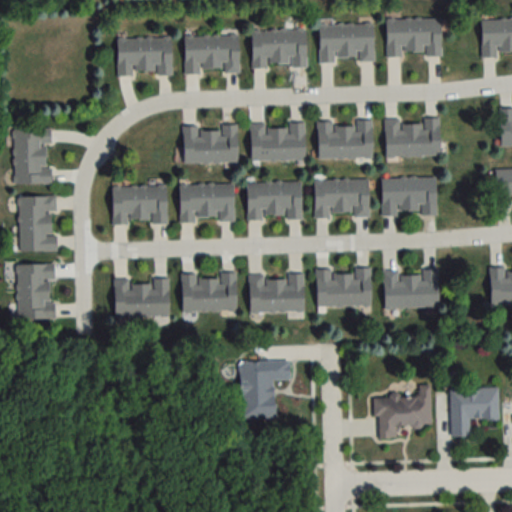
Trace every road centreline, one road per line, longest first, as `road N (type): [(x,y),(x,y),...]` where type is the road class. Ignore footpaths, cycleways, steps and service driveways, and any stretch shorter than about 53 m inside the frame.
road 1 (residential): [(511,84),(181,99),(143,108),(119,124),(85,172),(83,332)]
road 2 (residential): [(82,252),(511,233)]
road 3 (residential): [(333,488),(511,483)]
road 4 (residential): [(328,347),(333,511)]
